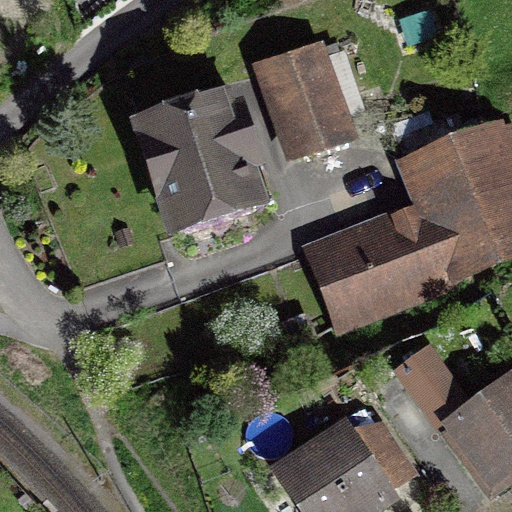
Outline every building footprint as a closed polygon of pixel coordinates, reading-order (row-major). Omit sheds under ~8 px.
[(334,56),(271,80),(302,161),(365,137),(334,56)] [(253,105),(146,133),(177,248),(284,220),(253,105)] [(424,213),(316,253),(343,328),(459,287),(452,267),(511,245),(511,165),(501,136),(408,169),(424,213)] [(425,358),(396,377),(430,427),(459,408),(425,358)] [(511,491),(511,396),(447,436),(490,505),(511,491)] [(396,511),(342,432),(260,488),(276,511),(396,511)]
